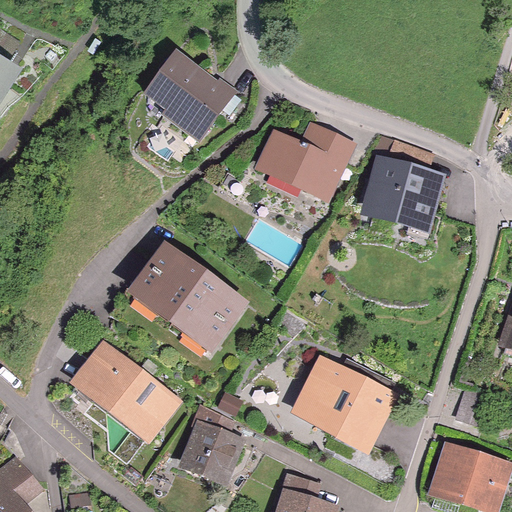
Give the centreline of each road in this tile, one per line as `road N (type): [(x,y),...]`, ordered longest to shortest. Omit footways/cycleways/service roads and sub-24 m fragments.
road 1 (residential): [(256,0),(251,53),(289,93),(511,191)]
road 2 (residential): [(137,511),(0,399)]
road 3 (track): [(481,178),(511,49)]
